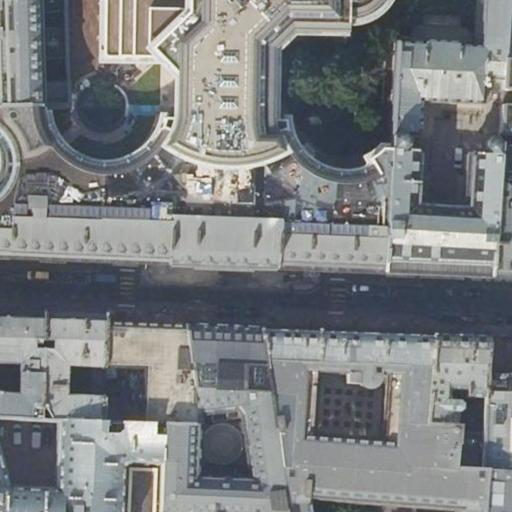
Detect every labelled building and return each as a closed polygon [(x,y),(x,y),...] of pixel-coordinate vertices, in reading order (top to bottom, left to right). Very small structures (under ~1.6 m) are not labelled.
[(283,138),(279,129),(276,118),(264,118),(265,106),(268,48),(292,28),(347,31),(348,20),(359,20),(363,19),(372,16),(376,14),(382,8),(388,1),(387,0),(103,0),(104,57),(177,56),(177,117),(163,117),(160,127),(152,142),(145,152),(140,156),(123,165),(117,167),(111,168),(97,168),(86,166),(81,164),(74,161),(63,154),(58,149),(51,140),(46,130),(43,118),(41,107),(0,108),(0,258),(50,260),(110,262),(153,264),(226,267),(275,269),(284,139),(283,138)] [(0,0),(0,108),(41,107),(41,105),(43,105),(42,80),(40,0),(0,0)] [(475,0),(473,48),(470,47),(471,38),(469,33),(465,29),(460,27),(423,26),(419,26),(415,29),(412,33),(411,43),(398,43),(391,150),(383,273),(403,274),(459,276),(491,277),(496,185),(499,142),(496,139),(489,139),(483,143),(483,150),(485,153),(472,152),(469,154),(467,157),(464,204),(421,202),(424,156),(423,154),(422,151),(420,150),(406,149),(409,146),(410,139),(409,137),(411,137),(418,137),(422,134),(424,102),(482,105),(483,103),(489,103),(492,101),(493,99),(495,79),(503,79),(507,0),(475,0)] [(511,0),(507,0),(503,79),(499,134),(511,134),(511,0)] [(67,79),(42,80),(43,105),(68,104),(67,79)] [(383,273),(391,150),(383,150),(361,160),(360,171),(350,173),(343,174),(336,173),(324,170),(312,166),(305,162),(298,156),(293,151),(289,147),(284,139),(275,269),(328,271),(383,273)] [(505,185),(496,185),(491,277),(511,278),(511,202),(505,202),(508,199),(509,188),(505,185)] [(16,309),(0,307),(0,418),(31,420),(31,410),(41,410),(43,345),(36,345),(36,350),(34,350),(35,340),(43,341),(43,310),(16,309)] [(43,310),(43,341),(43,345),(41,410),(41,420),(57,421),(101,422),(102,398),(103,367),(105,322),(105,312),(78,311),(43,310)] [(153,324),(105,322),(103,367),(142,368),(142,399),(102,398),(101,422),(164,424),(198,426),(185,325),(153,324)] [(227,327),(185,325),(198,426),(164,424),(159,511),(283,511),(259,328),(227,327)] [(455,468),(457,433),(458,427),(426,424),(433,335),(387,333),(304,330),(259,328),(283,511),(481,511),(485,470),(455,468)] [(457,433),(483,433),(486,374),(487,337),(466,336),(433,335),(426,424),(458,427),(457,433)] [(489,375),(486,374),(483,433),(457,433),(455,468),(485,470),(511,472),(511,376),(489,376),(489,375)] [(0,511),(4,511),(3,511),(159,511),(164,424),(101,422),(57,421),(55,490),(7,488),(0,462),(0,511)] [(511,511),(511,472),(485,470),(481,511),(511,511)]
